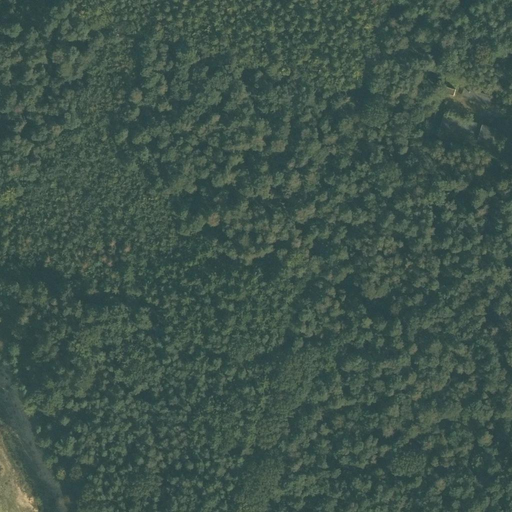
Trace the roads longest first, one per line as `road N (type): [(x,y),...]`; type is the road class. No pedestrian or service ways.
road 1 (track): [(511,310),(287,346)]
road 2 (track): [(0,312),(89,511)]
